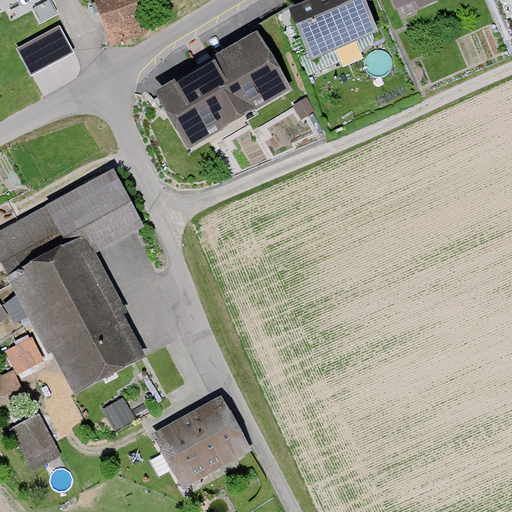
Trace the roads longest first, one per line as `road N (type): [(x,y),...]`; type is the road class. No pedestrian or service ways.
road 1 (unclassified): [(106,76),(171,206),(208,343),(294,511)]
road 2 (track): [(511,63),(171,206)]
road 3 (unclassified): [(106,76),(244,0)]
road 4 (unclassified): [(0,135),(106,76)]
